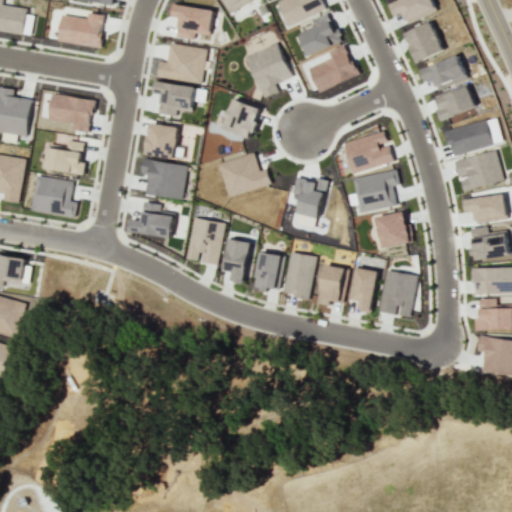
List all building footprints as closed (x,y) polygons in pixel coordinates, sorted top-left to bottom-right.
[(0,0),(0,30),(23,34),(27,8),(3,4),(4,2),(0,0)] [(324,0),(284,0),(284,17),(324,17),(324,0)] [(433,0),(412,0),(392,8),(396,16),(403,13),(406,21),(437,9),(433,0)] [(177,37),(194,39),(195,31),(210,33),(213,9),(175,4),(173,16),(180,17),(177,37)] [(87,17),(62,13),(58,39),(102,47),(103,37),(102,37),(103,31),(101,31),(102,23),(103,23),(105,13),(88,11),(87,17)] [(309,56),(341,41),(328,12),(312,19),(316,28),(300,35),(309,56)] [(416,61),(443,53),(434,23),(407,31),(416,61)] [(276,84),(293,76),(278,42),(246,56),(264,97),(279,91),(276,84)] [(158,77),(202,84),(207,48),(170,43),(167,62),(160,61),(158,77)] [(309,68),(319,92),(358,75),(345,44),(329,51),(332,58),(309,68)] [(425,81),(434,78),(437,89),(467,79),(459,56),(421,68),(425,81)] [(192,111),(196,86),(157,81),(155,93),(162,94),(159,114),(177,116),(178,109),(192,111)] [(0,131),(27,135),(32,99),(14,96),(15,89),(0,86),(0,131)] [(436,98),(440,108),(436,109),(440,120),(476,107),(469,86),(436,98)] [(53,91),(48,118),(73,122),(72,128),(89,131),(90,121),(89,121),(91,113),(93,113),(94,108),(95,108),(96,99),(53,91)] [(224,129),(252,137),(261,107),(232,99),(224,129)] [(444,131),(486,119),(493,144),(454,156),(451,144),(448,144),(446,135),(445,136),(444,131)] [(152,121),(179,126),(178,137),(179,137),(177,146),(176,146),(174,158),(144,152),(145,146),(144,146),(146,134),(150,135),(151,131),(150,131),(152,121)] [(344,142),(384,130),(387,141),(378,143),(380,147),(389,145),(393,160),(354,173),(344,142)] [(50,143),(49,146),(48,146),(45,167),(84,174),(86,161),(81,161),(82,153),(83,153),(85,142),(68,139),(67,145),(50,143)] [(455,160),(495,149),(503,179),(464,191),(461,180),(469,177),(468,174),(459,177),(455,160)] [(0,192),(5,193),(4,200),(19,202),(26,158),(0,153),(0,192)] [(259,171),(255,153),(219,161),(227,195),(271,185),(268,168),(259,171)] [(144,157),(188,164),(183,198),(146,192),(149,174),(142,172),(144,157)] [(360,212),(352,178),(396,168),(399,184),(392,185),(397,204),(360,212)] [(37,174),(31,209),(76,217),(78,201),(71,200),(74,180),(37,174)] [(328,180),(315,177),(314,181),(297,177),(293,192),(302,194),(297,213),(319,218),(328,180)] [(465,199),(504,193),(507,218),(476,223),(474,210),(466,212),(465,199)] [(130,230),(171,237),(175,212),(161,210),(162,203),(145,200),(142,219),(133,218),(132,222),(131,222),(130,230)] [(383,248),(413,241),(412,235),(413,234),(411,223),(406,224),(404,211),(376,217),(379,227),(378,227),(380,237),(381,237),(383,248)] [(195,216),(226,222),(219,264),(202,261),(204,251),(200,251),(198,260),(187,257),(195,216)] [(471,228),(487,226),(488,232),(506,229),(509,255),(474,260),(473,254),(470,255),(469,248),(473,247),(471,228)] [(230,238),(251,242),(244,283),(235,282),(236,279),(231,278),(233,271),(224,269),(230,238)] [(260,251),(285,255),(279,289),(267,287),(266,291),(259,290),(259,287),(254,286),(260,251)] [(290,251),(316,255),(309,299),(294,296),(295,294),(283,291),(290,251)] [(0,285),(23,289),(27,258),(0,253),(0,285)] [(325,264),(349,268),(343,302),(330,300),(329,305),(317,303),(325,264)] [(471,268),(511,266),(511,293),(475,294),(475,283),(473,283),(472,273),(471,273),(471,268)] [(357,267),(378,271),(371,312),(359,310),(360,300),(351,298),(357,267)] [(387,269),(418,275),(410,316),(399,314),(400,305),(397,305),(395,314),(379,311),(387,269)] [(480,298),(496,297),(496,304),(511,304),(511,329),(475,330),(475,318),(480,317),(480,298)] [(480,335),(511,340),(511,374),(481,370),(485,351),(477,350),(480,335)] [(0,375),(4,377),(13,346),(0,342),(0,375)]
